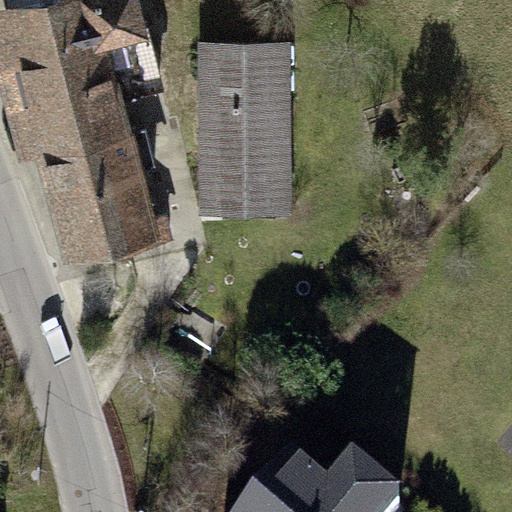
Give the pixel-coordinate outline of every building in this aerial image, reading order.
[(122,92),(164,80),(141,0),(12,0),(14,6),(10,7),(47,145),(130,123),(122,92)] [(291,43),(205,43),(205,205),(291,205),(291,43)] [(374,139),(410,124),(401,101),(365,116),(374,139)] [(130,123),(47,145),(71,242),(156,220),(130,123)] [(399,511),(403,508),(361,472),(335,502),(295,467),(256,511),(399,511)]
